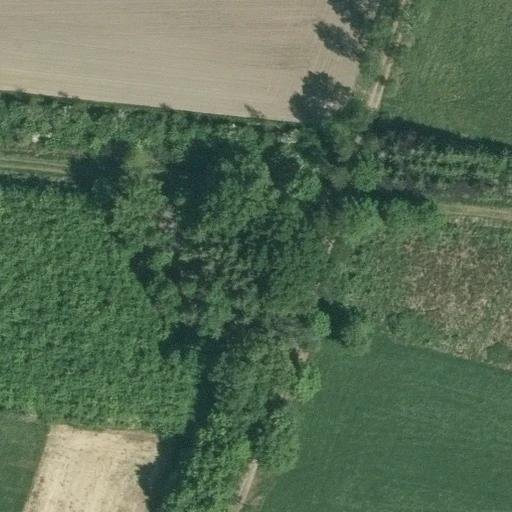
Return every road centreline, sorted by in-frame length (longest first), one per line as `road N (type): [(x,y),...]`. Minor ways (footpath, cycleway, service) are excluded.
road 1 (track): [(231,511),(331,247),(340,197),(407,0)]
road 2 (track): [(0,167),(511,216)]
